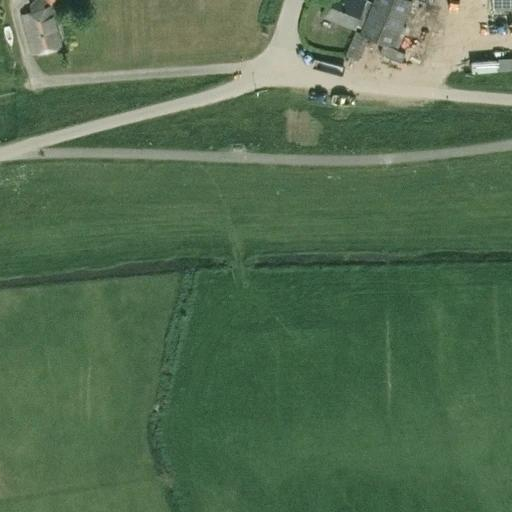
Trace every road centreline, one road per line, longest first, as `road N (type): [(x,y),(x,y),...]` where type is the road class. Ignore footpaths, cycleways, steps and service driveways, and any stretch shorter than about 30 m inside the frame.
road 1 (unclassified): [(273,78),(0,152)]
road 2 (unclassified): [(511,100),(273,78)]
